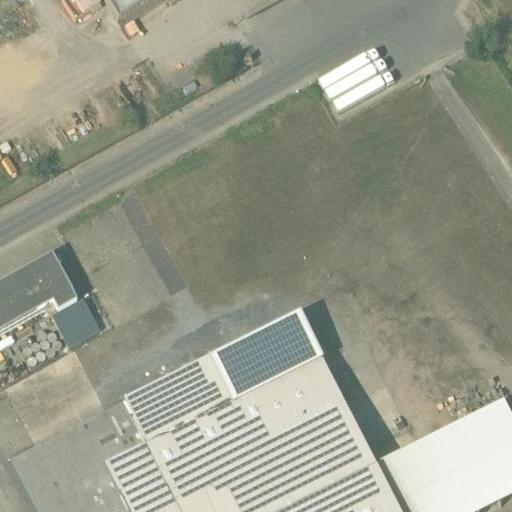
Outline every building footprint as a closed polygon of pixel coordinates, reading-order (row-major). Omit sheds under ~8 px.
[(101,0),(117,24),(155,0),(101,0)] [(50,262),(0,289),(0,338),(52,309),(57,318),(75,308),(70,299),(71,298),(50,262)] [(301,320),(215,363),(237,406),(322,364),(301,320)] [(237,406),(215,363),(126,407),(135,424),(115,434),(107,418),(9,467),(32,511),(396,511),(380,478),(322,364),(237,406)] [(380,478),(396,511),(496,511),(511,504),(511,422),(508,414),(380,478)]
